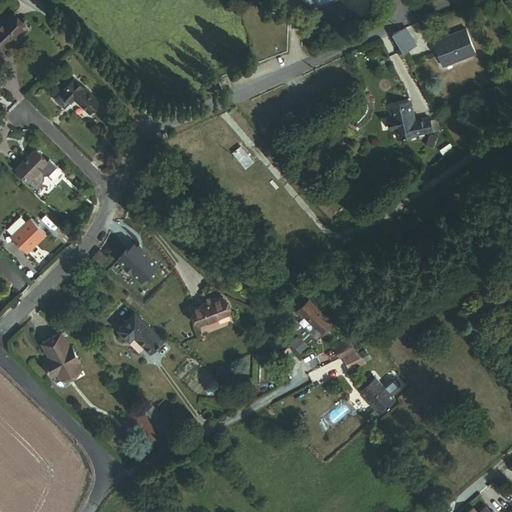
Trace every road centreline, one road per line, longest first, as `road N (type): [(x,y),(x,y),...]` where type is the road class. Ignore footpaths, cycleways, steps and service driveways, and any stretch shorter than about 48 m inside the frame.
road 1 (residential): [(146,126),(79,247),(0,327)]
road 2 (residential): [(307,380),(128,470),(104,474)]
road 3 (residential): [(26,0),(131,94),(146,126)]
road 4 (unclassified): [(104,474),(95,449),(0,355)]
